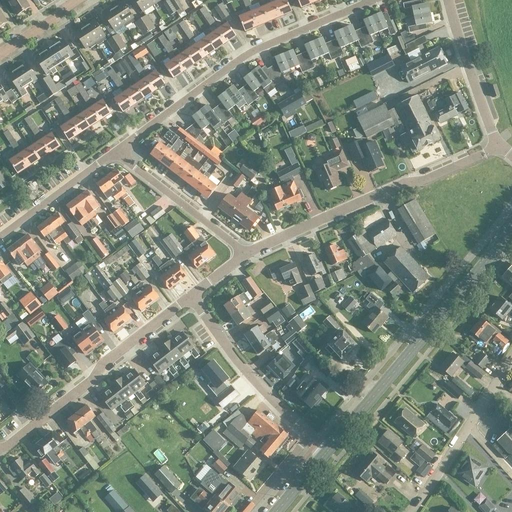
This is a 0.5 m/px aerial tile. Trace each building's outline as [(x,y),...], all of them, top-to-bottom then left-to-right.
[(25,0),(7,0),(17,15),(30,7),(25,0)] [(153,6),(148,0),(134,0),(143,12),(153,6)] [(177,12),(169,0),(163,4),(171,16),(177,12)] [(169,0),(177,12),(182,8),(183,8),(178,0),(169,0)] [(195,0),(192,3),(196,9),(203,4),(200,0),(195,0)] [(252,6),(249,0),(242,0),(246,9),(249,8),(252,7),(252,6)] [(266,0),(269,6),(263,8),(269,22),(281,17),(275,3),(274,3),(273,0),(266,0)] [(287,0),(281,0),(275,3),(281,17),(293,12),(287,0)] [(414,17),(431,13),(429,4),(422,5),(420,0),(419,0),(403,4),(404,9),(412,7),(414,17)] [(136,21),(134,18),(124,2),(114,8),(124,24),(126,27),(136,21)] [(215,8),(222,20),(228,15),(221,4),(215,8)] [(152,21),(158,19),(155,7),(148,9),(152,21)] [(206,19),(211,15),(205,7),(200,10),(206,19)] [(252,7),(249,8),(251,13),(257,27),(269,22),(263,8),(256,11),(252,7)] [(124,24),(114,8),(104,15),(114,31),(124,24)] [(181,19),(187,15),(182,8),(177,12),(181,19)] [(257,27),(251,13),(239,18),(245,32),(257,27)] [(381,13),(372,17),(379,32),(387,28),(390,36),(396,33),(387,13),(382,15),(381,13)] [(431,13),(414,17),(416,25),(408,27),(410,33),(427,29),(426,24),(433,22),(431,13)] [(147,15),(141,19),(150,32),(156,28),(147,15)] [(217,24),(211,15),(206,19),(212,28),(217,24)] [(379,32),(372,17),(364,21),(366,27),(362,29),(368,45),(374,43),(370,36),(379,32)] [(150,32),(141,19),(135,23),(143,36),(150,32)] [(108,39),(106,36),(95,20),(85,27),(96,43),(97,45),(98,46),(108,39)] [(185,33),(190,30),(184,21),(179,24),(185,33)] [(228,24),(217,31),(225,43),(236,36),(228,24)] [(343,29),(349,45),(358,41),(361,48),(366,46),(359,30),(355,32),(352,25),(343,29)] [(97,45),(96,43),(85,27),(75,33),(86,49),(90,46),(91,48),(97,45)] [(171,42),(177,38),(171,29),(165,33),(171,42)] [(349,45),(343,29),(334,33),(337,39),(332,41),(339,57),(344,55),(341,48),(349,45)] [(190,30),(185,33),(191,42),(193,40),(196,38),(190,30)] [(217,31),(207,38),(215,50),(225,43),(217,31)] [(407,35),(406,31),(401,33),(405,43),(415,39),(413,33),(407,35)] [(113,38),(121,51),(126,47),(118,35),(113,38)] [(164,47),(169,44),(163,35),(158,39),(164,47)] [(405,46),(407,48),(403,50),(406,55),(419,49),(419,46),(428,42),(425,35),(405,46)] [(121,51),(113,38),(107,41),(116,54),(121,51)] [(215,50),(207,38),(196,45),(205,57),(215,50)] [(314,41),(320,57),(328,53),(331,61),(337,58),(330,42),(325,44),(323,38),(314,41)] [(402,38),(397,40),(394,41),(399,52),(406,48),(402,38)] [(72,52),(64,40),(55,46),(65,61),(69,58),(71,60),(73,62),(81,56),(76,49),(72,52)] [(191,48),(186,52),(194,64),(205,57),(196,45),(193,40),(191,42),(188,44),(191,48)] [(320,57),(314,41),(304,45),(307,52),(302,54),(309,70),(314,68),(311,60),(320,57)] [(104,53),(110,50),(106,43),(101,46),(104,53)] [(169,44),(164,47),(170,55),(172,54),(175,52),(169,44)] [(55,46),(45,53),(55,68),(61,64),(63,68),(68,65),(65,61),(55,46)] [(148,53),(144,47),(138,50),(143,57),(148,53)] [(438,48),(419,57),(400,67),(409,83),(447,64),(438,48)] [(178,50),(175,52),(172,54),(184,71),(194,64),(186,52),(181,55),(178,50)] [(293,50),(284,53),(290,68),(299,65),(302,73),(307,71),(300,54),(296,56),(293,50)] [(55,68),(45,53),(36,59),(47,76),(51,73),(53,75),(57,72),(55,68)] [(277,60),(271,62),(275,72),(281,82),(285,80),(283,75),(291,72),(290,68),(284,53),(275,57),(277,60)] [(170,55),(168,56),(171,62),(165,66),(173,79),(184,71),(172,54),(170,55)] [(134,67),(139,64),(133,55),(128,59),(134,67)] [(387,68),(394,65),(388,55),(367,66),(372,76),(378,72),(377,69),(385,65),(387,68)] [(89,69),(85,62),(80,66),(84,72),(89,69)] [(360,68),(358,62),(348,66),(351,72),(360,68)] [(27,64),(18,70),(28,85),(32,82),(34,84),(38,81),(27,64)] [(145,73),(139,64),(134,67),(140,76),(142,74),(143,74),(145,73)] [(271,75),(265,66),(261,69),(259,67),(251,72),(261,86),(268,94),(275,89),(274,86),(277,84),(271,75)] [(113,69),(108,72),(114,81),(119,78),(113,69)] [(28,85),(18,70),(9,76),(17,89),(13,92),(18,100),(27,94),(23,88),(28,85)] [(71,71),(61,77),(67,86),(77,80),(71,71)] [(156,72),(146,79),(154,91),(165,84),(156,72)] [(261,86),(251,72),(243,78),(247,84),(243,87),(254,101),(259,97),(254,91),(261,86)] [(84,86),(90,83),(95,93),(100,91),(92,74),(81,79),(84,86)] [(138,77),(141,82),(135,86),(144,98),(154,91),(146,79),(143,74),(142,74),(140,76),(138,77)] [(44,80),(53,95),(58,92),(49,77),(44,80)] [(125,86),(119,78),(114,81),(115,82),(120,90),(125,86)] [(320,78),(314,81),(317,88),(323,86),(320,78)] [(53,95),(44,80),(39,83),(48,98),(53,95)] [(81,83),(75,87),(81,95),(86,92),(81,83)] [(13,92),(12,90),(5,94),(0,85),(0,103),(3,101),(5,103),(9,100),(12,104),(18,100),(13,92)] [(167,100),(175,93),(169,85),(160,91),(167,100)] [(500,96),(496,85),(491,87),(494,97),(500,96)] [(144,98),(135,86),(125,93),(133,105),(144,98)] [(226,92),(236,105),(243,99),(248,106),(252,103),(242,89),(238,92),(233,86),(226,92)] [(304,86),(299,89),(301,92),(300,93),(302,97),(308,93),(304,86)] [(354,100),(357,108),(378,98),(374,91),(354,100)] [(86,92),(81,95),(87,104),(89,103),(92,100),(86,92)] [(236,105),(226,92),(218,98),(222,103),(218,106),(228,120),(233,116),(229,110),(236,105)] [(133,105),(125,93),(114,100),(123,112),(133,105)] [(289,101),(295,110),(306,103),(302,97),(300,93),(296,95),(288,99),(289,101)] [(308,93),(302,97),(306,103),(312,100),(308,93)] [(449,107),(436,114),(440,123),(468,109),(460,93),(446,100),(449,107)] [(417,96),(409,101),(396,107),(412,137),(410,138),(407,133),(401,136),(406,146),(409,145),(413,153),(418,150),(418,151),(440,140),(417,96)] [(60,109),(65,106),(59,97),(54,100),(59,108),(60,109)] [(92,100),(89,103),(100,120),(111,113),(103,101),(98,104),(95,99),(92,100)] [(289,101),(288,99),(279,105),(285,116),(295,110),(289,101)] [(88,111),(81,115),(89,127),(100,120),(89,103),(87,104),(84,105),(88,111)] [(30,104),(23,108),(27,113),(33,109),(30,104)] [(395,126),(402,122),(395,107),(387,111),(384,104),(357,118),(367,137),(394,124),(395,126)] [(208,105),(200,111),(210,124),(218,119),(222,125),(226,122),(216,108),(212,111),(208,105)] [(68,116),(71,114),(65,106),(60,109),(65,117),(68,116)] [(197,122),(185,131),(196,138),(199,134),(203,139),(208,136),(203,130),(210,124),(200,111),(193,117),(197,122)] [(190,122),(193,118),(181,112),(179,117),(190,122)] [(250,122),(255,128),(266,121),(261,114),(254,118),(250,122)] [(81,115),(71,121),(71,122),(79,134),(89,127),(81,115)] [(29,116),(24,120),(30,128),(35,125),(29,116)] [(65,117),(63,119),(66,124),(60,129),(68,141),(79,134),(71,122),(71,121),(68,116),(65,117)] [(282,124),(277,126),(281,138),(286,137),(282,124)] [(35,125),(30,128),(35,136),(37,135),(41,133),(35,125)] [(303,125),(288,132),(291,139),(307,132),(303,125)] [(355,130),(358,138),(364,135),(360,127),(355,130)] [(190,135),(180,128),(176,133),(180,136),(187,142),(189,139),(188,138),(190,135)] [(14,139),(8,130),(3,134),(9,142),(14,139)] [(41,133),(37,135),(49,154),(60,147),(51,134),(48,137),(44,131),(41,133)] [(164,137),(174,144),(179,138),(169,131),(164,137)] [(235,131),(228,136),(233,143),(240,138),(235,131)] [(32,139),(36,144),(30,148),(39,161),(49,154),(37,135),(35,136),(32,139)] [(197,141),(190,135),(188,138),(189,139),(187,142),(193,146),(197,141)] [(14,139),(9,142),(14,150),(16,149),(19,147),(14,139)] [(161,162),(170,169),(179,157),(175,154),(183,143),(178,139),(172,147),(161,162)] [(373,172),(378,170),(378,168),(383,166),(380,159),(382,158),(375,141),(364,146),(361,140),(348,145),(356,162),(363,159),(369,172),(372,171),(373,172)] [(197,141),(193,146),(200,152),(202,149),(201,148),(203,145),(197,141)] [(150,154),(161,162),(172,147),(169,144),(166,147),(160,142),(150,154)] [(22,145),(19,147),(16,149),(20,155),(28,167),(39,161),(30,148),(26,151),(22,145)] [(210,150),(203,145),(201,148),(202,149),(200,152),(205,156),(210,150)] [(213,157),(215,155),(210,150),(205,156),(213,161),(215,158),(213,157)] [(348,165),(342,151),(326,158),(329,165),(316,170),(321,182),(324,181),(328,190),(342,184),(336,171),(348,165)] [(20,155),(9,162),(18,174),(28,167),(20,155)] [(179,157),(170,169),(179,177),(189,165),(193,159),(188,155),(184,161),(179,157)] [(219,166),(223,160),(215,155),(213,157),(215,158),(213,161),(219,166)] [(294,157),(289,160),(292,166),(297,163),(294,157)] [(189,165),(179,177),(189,184),(198,172),(194,169),(198,163),(193,159),(189,165)] [(259,171),(246,161),(239,171),(252,180),(259,171)] [(292,166),(277,174),(282,183),(291,178),(302,172),(298,163),(297,163),(292,166)] [(117,169),(107,177),(117,190),(122,186),(119,182),(124,178),(117,169)] [(203,176),(198,172),(189,184),(198,191),(208,180),(211,176),(206,172),(203,176)] [(237,188),(245,177),(239,173),(231,184),(237,188)] [(107,177),(96,184),(103,194),(103,193),(107,198),(112,194),(117,190),(107,177)] [(291,178),(282,183),(283,186),(284,186),(287,194),(292,204),(297,202),(297,203),(301,201),(301,200),(302,200),(301,198),(304,197),(300,190),(298,191),(297,189),(297,190),(293,181),(291,178)] [(208,180),(198,191),(208,199),(217,187),(208,180)] [(240,186),(246,190),(250,185),(243,181),(240,186)] [(122,186),(117,190),(122,197),(127,193),(122,186)] [(277,189),(270,192),(271,194),(273,200),(278,211),(292,204),(287,194),(284,186),(283,186),(277,189)] [(192,196),(194,191),(187,188),(184,193),(192,196)] [(117,190),(112,194),(116,201),(122,197),(117,190)] [(87,191),(77,199),(92,219),(97,215),(94,211),(100,207),(87,191)] [(236,220),(246,208),(252,200),(242,192),(236,200),(229,194),(219,207),(236,220)] [(130,208),(135,204),(129,196),(124,200),(130,208)] [(77,199),(67,206),(82,226),(92,219),(77,199)] [(436,234),(415,199),(398,210),(418,244),(436,234)] [(145,219),(149,224),(164,213),(159,206),(149,214),(150,215),(145,219)] [(246,208),(236,220),(249,230),(259,218),(246,208)] [(112,214),(116,219),(122,227),(127,233),(134,228),(129,222),(120,209),(112,214)] [(175,220),(174,220),(177,224),(185,218),(177,209),(170,214),(175,220)] [(58,213),(48,220),(58,234),(63,230),(60,226),(65,222),(58,213)] [(119,226),(111,216),(103,222),(111,232),(114,236),(115,235),(118,240),(125,234),(122,230),(119,226)] [(386,219),(366,232),(377,248),(398,235),(386,219)] [(48,220),(37,228),(44,237),(49,234),(52,238),(58,234),(48,220)] [(84,241),(80,236),(81,235),(72,223),(64,228),(74,241),(75,240),(78,245),(84,241)] [(200,236),(193,227),(192,226),(183,233),(192,244),(206,261),(215,254),(206,242),(201,236),(200,236)] [(151,246),(158,242),(150,228),(143,232),(151,246)] [(377,248),(366,232),(364,229),(347,241),(359,259),(361,257),(362,258),(366,255),(367,256),(377,248)] [(63,230),(58,234),(63,241),(68,236),(63,230)] [(58,234),(52,238),(57,245),(63,241),(58,234)] [(179,255),(184,250),(171,234),(166,238),(179,255)] [(42,255),(40,252),(41,252),(28,235),(18,242),(32,262),(42,255)] [(179,255),(166,238),(160,243),(173,260),(179,256),(179,255)] [(97,239),(90,243),(102,260),(109,255),(97,239)] [(139,259),(146,253),(135,240),(128,245),(139,259)] [(32,262),(18,242),(8,250),(15,259),(20,266),(25,262),(28,266),(32,262)] [(192,244),(185,249),(189,254),(187,256),(196,268),(206,261),(192,244)] [(338,252),(335,245),(325,250),(332,266),(347,259),(343,250),(338,252)] [(155,249),(159,257),(165,254),(161,246),(155,249)] [(430,277),(401,246),(384,262),(392,270),(387,275),(395,283),(399,278),(400,279),(396,282),(395,282),(389,288),(395,294),(401,288),(400,287),(401,287),(404,285),(403,285),(404,284),(413,293),(430,277)] [(114,256),(117,260),(128,251),(125,248),(114,256)] [(54,272),(60,267),(49,253),(43,258),(54,272)] [(305,256),(306,258),(304,259),(311,276),(321,271),(322,275),(326,273),(321,263),(318,264),(314,255),(312,256),(311,254),(305,256)] [(116,260),(113,256),(107,261),(104,263),(106,266),(109,264),(110,265),(116,260)] [(13,277),(5,266),(6,266),(0,258),(0,279),(3,284),(8,280),(13,277)] [(172,260),(169,262),(169,261),(164,265),(178,282),(187,275),(178,263),(176,265),(172,260)] [(65,271),(73,281),(86,271),(79,261),(65,271)] [(143,282),(150,276),(140,263),(133,269),(143,282)] [(294,263),(288,266),(287,263),(280,266),(279,266),(270,270),(274,279),(283,275),(285,280),(285,279),(286,283),(290,281),(292,286),(302,282),(299,274),(299,273),(294,263)] [(178,282),(164,265),(159,269),(164,274),(159,278),(169,290),(178,282)] [(98,266),(93,269),(108,289),(113,285),(98,266)] [(379,266),(377,268),(368,276),(368,277),(381,291),(392,281),(379,266)] [(510,269),(502,277),(511,286),(511,268),(510,268),(510,269)] [(342,269),(331,274),(335,283),(346,278),(342,269)] [(93,280),(88,274),(84,276),(89,283),(93,280)] [(123,297),(130,292),(119,278),(113,284),(123,297)] [(262,295),(251,278),(244,283),(255,300),(262,295)] [(325,288),(321,278),(308,283),(309,284),(313,294),(325,288)] [(150,285),(148,287),(145,283),(143,284),(141,282),(136,286),(150,304),(160,297),(150,285)] [(309,284),(302,287),(306,296),(300,299),(303,306),(316,300),(313,294),(309,284)] [(122,297),(113,285),(105,291),(114,303),(122,297)] [(150,304),(136,286),(132,290),(136,295),(132,299),(141,311),(150,304)] [(48,301),(57,294),(53,288),(44,296),(48,301)] [(63,294),(68,300),(74,295),(69,289),(63,294)] [(31,293),(24,299),(28,305),(25,308),(30,315),(41,306),(31,293)] [(245,293),(238,297),(225,306),(232,316),(245,307),(251,302),(245,293)] [(367,307),(372,311),(362,324),(374,334),(388,317),(379,310),(384,304),(371,293),(366,299),(370,303),(367,307)] [(511,308),(511,307),(500,297),(495,304),(494,303),(491,307),(491,308),(490,309),(502,320),(506,315),(511,317),(511,308)] [(269,300),(259,307),(264,314),(274,307),(269,300)] [(347,308),(353,313),(360,305),(354,300),(347,308)] [(12,314),(13,313),(4,302),(0,305),(0,308),(15,326),(19,322),(12,314)] [(114,303),(108,308),(122,326),(131,318),(122,306),(119,309),(114,303)] [(288,305),(283,309),(289,317),(294,312),(288,305)] [(246,309),(245,307),(232,316),(238,325),(252,317),(251,315),(254,313),(250,306),(246,309)] [(304,321),(316,315),(311,307),(299,314),(304,321)] [(122,326),(108,308),(104,311),(108,317),(104,320),(113,333),(122,326)] [(273,322),(277,328),(286,322),(276,308),(265,316),(270,324),(273,322)] [(40,309),(25,320),(30,327),(45,316),(40,309)] [(103,340),(92,325),(97,322),(88,311),(83,315),(88,322),(79,329),(94,348),(96,346),(97,347),(102,343),(101,342),(103,340)] [(61,332),(67,328),(58,316),(52,321),(61,332)] [(297,316),(290,322),(299,333),(306,326),(297,316)] [(328,345),(329,345),(325,348),(331,354),(334,351),(342,359),(356,345),(343,331),(329,316),(323,322),(334,333),(335,331),(339,335),(328,345)] [(469,337),(476,343),(480,339),(485,344),(493,335),(496,337),(493,340),(502,348),(508,342),(499,335),(500,333),(491,325),(490,326),(481,319),(471,332),(472,333),(469,337)] [(0,335),(1,337),(15,326),(10,320),(0,327),(0,335)] [(35,337),(24,323),(13,331),(24,345),(35,337)] [(252,345),(265,336),(264,334),(267,332),(263,325),(259,328),(258,326),(245,335),(252,345)] [(94,348),(79,329),(70,335),(85,355),(87,353),(88,354),(93,350),(92,349),(94,348)] [(298,334),(293,329),(282,339),(287,346),(299,336),(298,334)] [(182,333),(171,341),(183,356),(190,350),(192,353),(191,354),(195,359),(200,356),(194,348),(188,340),(189,339),(186,335),(184,336),(182,333)] [(252,345),(258,355),(275,344),(274,342),(279,340),(274,333),(270,335),(269,333),(265,336),(252,345)] [(76,361),(66,348),(68,347),(63,340),(51,348),(66,368),(76,361)] [(183,356),(171,341),(159,350),(171,365),(179,359),(181,361),(179,362),(184,368),(189,364),(183,356)] [(306,346),(297,353),(304,360),(309,354),(311,352),(306,346)] [(171,365),(159,350),(148,359),(160,374),(168,368),(170,370),(168,371),(173,376),(178,373),(171,365)] [(489,359),(481,352),(474,362),(481,368),(489,359)] [(36,369),(41,364),(42,363),(32,353),(26,358),(36,369)] [(303,362),(300,365),(308,371),(313,365),(320,371),(323,367),(323,366),(309,354),(304,360),(303,362)] [(464,356),(460,360),(453,354),(441,368),(451,377),(461,364),(480,380),(485,374),(464,356)] [(289,372),(294,367),(283,355),(278,360),(278,361),(277,360),(269,366),(282,380),(289,373),(288,372),(289,371),(289,372)] [(227,389),(222,383),(228,379),(213,362),(203,371),(213,382),(212,382),(222,394),(218,397),(224,403),(234,394),(229,388),(227,389)] [(37,395),(48,384),(29,364),(18,376),(32,390),(30,392),(34,395),(36,394),(37,395)] [(319,371),(324,379),(329,377),(324,369),(319,371)] [(123,378),(134,394),(140,402),(140,401),(145,398),(141,392),(139,393),(138,391),(146,385),(134,370),(123,378)] [(298,395),(297,396),(298,396),(296,398),(303,404),(305,402),(311,407),(314,404),(316,406),(321,399),(320,397),(326,390),(325,389),(328,386),(321,380),(319,384),(308,374),(294,391),(298,395)] [(154,379),(162,389),(166,386),(159,376),(154,379)] [(134,394),(123,378),(111,387),(129,410),(134,407),(130,401),(128,402),(127,399),(134,394)] [(292,378),(286,384),(291,388),(296,382),(292,378)] [(461,380),(457,385),(466,393),(470,388),(461,380)] [(154,382),(149,385),(152,389),(156,394),(161,390),(154,382)] [(1,388),(5,393),(0,397),(4,402),(10,397),(10,398),(14,395),(6,384),(1,388)] [(455,386),(449,392),(457,399),(463,393),(455,386)] [(129,410),(111,387),(100,396),(112,411),(120,405),(122,407),(121,408),(125,414),(129,410)] [(152,389),(146,394),(150,399),(156,394),(152,389)] [(198,404),(206,417),(218,409),(210,396),(198,404)] [(10,397),(4,402),(11,411),(17,407),(10,398),(10,397)] [(79,409),(80,411),(76,414),(95,439),(100,445),(105,441),(101,436),(101,435),(90,421),(96,417),(87,406),(85,404),(79,409)] [(437,404),(427,417),(426,418),(445,434),(456,420),(437,404)] [(452,411),(463,421),(467,415),(456,406),(452,411)] [(288,438),(287,437),(288,435),(258,410),(249,421),(242,414),(234,420),(226,429),(227,430),(226,430),(238,440),(244,444),(251,436),(250,435),(251,434),(265,445),(260,451),(263,453),(262,454),(265,457),(266,456),(269,458),(278,447),(280,449),(288,438)] [(424,425),(406,410),(395,422),(413,438),(424,425)] [(128,420),(134,416),(129,411),(124,415),(128,420)] [(95,439),(76,414),(67,422),(70,425),(68,427),(73,434),(80,429),(91,443),(95,439)] [(116,431),(105,417),(103,414),(97,418),(110,435),(116,431)] [(203,424),(198,428),(202,433),(207,428),(203,424)] [(511,427),(511,429),(505,434),(497,442),(498,442),(493,447),(504,458),(502,460),(511,469),(511,427)] [(217,450),(225,442),(213,430),(203,440),(215,452),(217,450)] [(391,456),(398,463),(405,455),(398,449),(403,443),(388,430),(378,442),(392,454),(391,456)] [(68,459),(58,446),(64,441),(58,434),(57,435),(54,432),(44,439),(61,460),(63,463),(68,459)] [(455,434),(449,443),(453,445),(459,437),(455,434)] [(61,460),(44,439),(35,446),(37,450),(36,451),(42,458),(47,454),(55,465),(61,460)] [(235,443),(241,448),(244,444),(238,440),(235,443)] [(225,442),(217,450),(219,452),(227,444),(225,442)] [(416,453),(428,463),(435,455),(423,445),(416,453)] [(169,451),(173,459),(180,456),(176,447),(169,451)] [(263,463),(248,451),(235,467),(251,480),(259,470),(258,469),(263,463)] [(371,452),(363,462),(362,461),(353,471),(366,483),(371,477),(374,479),(377,477),(386,485),(392,478),(382,470),(384,467),(381,465),(383,462),(371,452)] [(85,459),(95,471),(100,468),(89,454),(84,458),(85,459)] [(469,457),(457,474),(475,486),(481,477),(478,475),(484,467),(469,457)] [(11,465),(13,467),(9,470),(14,476),(18,474),(22,480),(31,473),(35,478),(41,473),(37,469),(36,470),(29,461),(24,465),(20,459),(11,465)] [(228,468),(219,459),(212,466),(221,475),(228,468)] [(54,472),(45,460),(39,465),(48,476),(54,472)] [(424,478),(432,469),(424,462),(416,472),(424,478)] [(164,466),(154,475),(167,489),(172,484),(168,479),(172,475),(164,466)] [(228,507),(241,491),(229,481),(228,482),(226,479),(225,480),(213,470),(200,484),(215,497),(228,507)] [(45,474),(39,478),(47,488),(52,484),(45,474)] [(84,474),(79,478),(83,484),(88,480),(84,474)] [(157,490),(144,476),(136,483),(149,497),(157,490)] [(395,477),(391,481),(400,489),(404,485),(395,477)] [(0,478),(0,489),(3,493),(8,488),(0,478)] [(27,508),(36,501),(24,487),(15,495),(27,508)] [(133,511),(129,508),(114,491),(105,499),(116,511),(133,511)] [(223,511),(228,507),(215,497),(214,499),(204,491),(198,498),(208,506),(205,509),(208,511),(223,511)] [(51,497),(56,502),(61,496),(56,492),(51,497)] [(338,494),(328,505),(335,511),(348,511),(353,507),(338,494)] [(373,503),(369,498),(364,503),(369,508),(373,503)] [(487,499),(480,506),(485,511),(490,511),(495,508),(487,499)]
